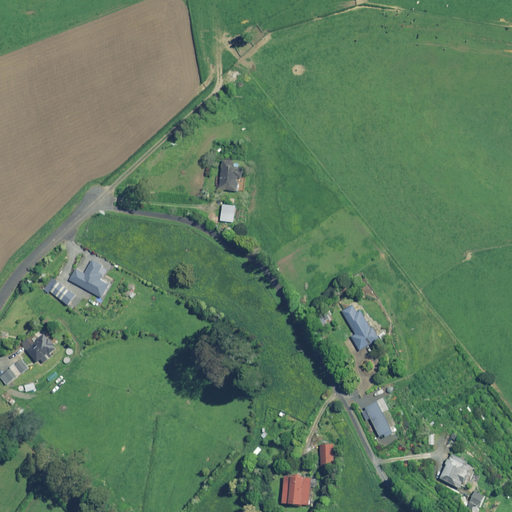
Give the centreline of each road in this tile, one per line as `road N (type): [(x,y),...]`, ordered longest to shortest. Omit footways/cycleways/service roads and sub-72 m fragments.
road 1 (unclassified): [(96,202),(0,301)]
road 2 (track): [(0,414),(77,511)]
